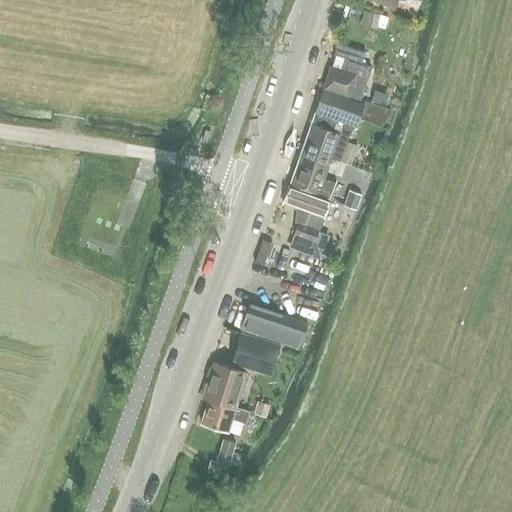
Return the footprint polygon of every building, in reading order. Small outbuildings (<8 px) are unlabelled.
[(380,17),(366,13),(363,27),(376,31),(380,17)] [(365,52),(337,43),(333,55),(343,58),(343,59),(345,60),(341,71),(330,68),(323,89),(360,100),(371,67),(361,64),(365,52)] [(303,147),(331,158),(330,159),(339,162),(352,126),(356,127),(365,103),(323,90),(318,103),(303,147)] [(336,184),(323,179),(330,159),(331,158),(303,147),(289,184),(330,199),(336,184)] [(322,219),(329,200),(289,185),(282,204),(299,210),(294,222),(297,223),(292,235),(312,243),(322,219)] [(348,191),(343,204),(355,209),(360,195),(348,191)] [(249,303),(240,330),(263,338),(298,350),(307,322),(249,303)] [(240,335),(231,362),(269,374),(277,346),(240,335)] [(245,373),(213,363),(202,398),(208,400),(235,408),(235,407),(245,373)] [(208,400),(201,424),(227,432),(231,420),(245,424),(249,412),(235,407),(235,408),(208,400)] [(254,414),(265,417),(268,405),(257,402),(254,414)] [(228,466),(234,442),(222,438),(215,461),(209,460),(205,471),(224,476),(227,465),(228,466)]
